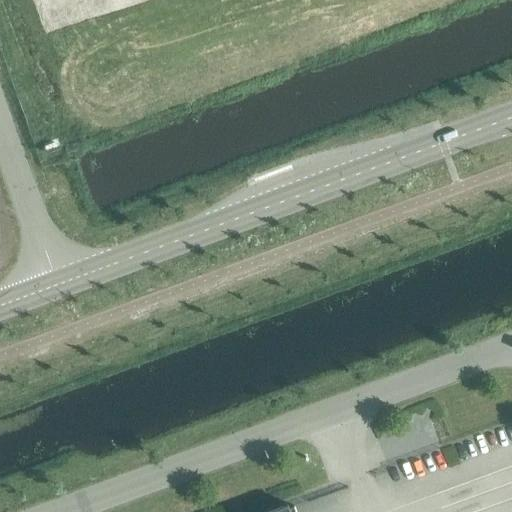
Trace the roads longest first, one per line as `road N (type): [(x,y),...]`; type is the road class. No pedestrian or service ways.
road 1 (secondary): [(56,285),(511,117)]
road 2 (unclassified): [(511,348),(66,511)]
road 3 (unclassified): [(56,285),(0,124)]
